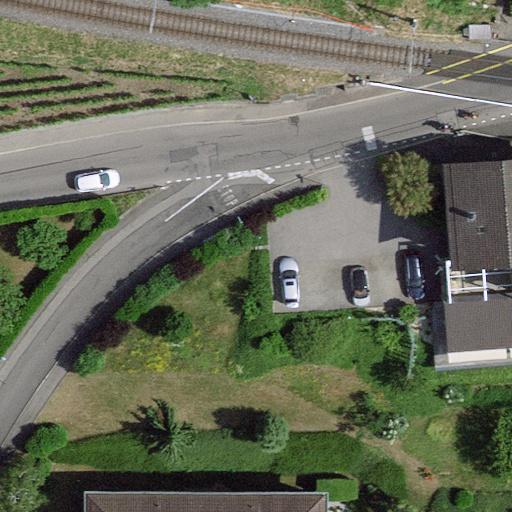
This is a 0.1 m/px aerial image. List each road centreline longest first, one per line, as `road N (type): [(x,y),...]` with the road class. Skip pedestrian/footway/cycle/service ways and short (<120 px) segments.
road 1 (residential): [(0,393),(92,265),(268,139)]
road 2 (residential): [(0,176),(268,139)]
road 3 (residential): [(268,139),(511,80)]
